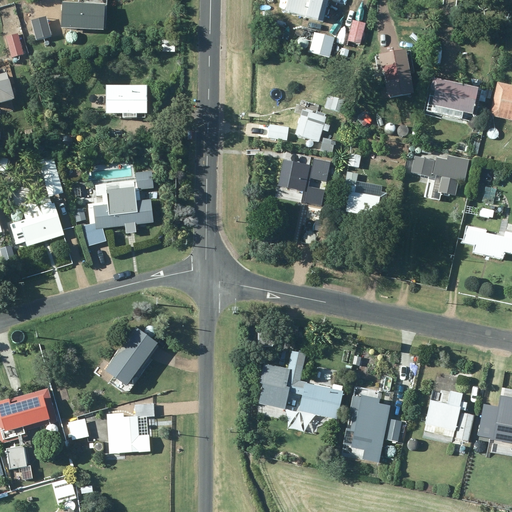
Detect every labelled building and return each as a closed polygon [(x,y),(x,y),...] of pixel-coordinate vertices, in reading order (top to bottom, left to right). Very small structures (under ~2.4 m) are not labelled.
[(286,0),(284,11),(322,22),(328,0),(286,0)] [(61,41),(102,29),(95,4),(54,16),(61,41)] [(37,22),(41,39),(52,35),(48,19),(37,22)] [(352,21),(348,41),(360,44),(365,23),(352,21)] [(329,58),(334,38),(314,33),(309,52),(329,58)] [(6,41),(11,60),(24,57),(19,38),(6,41)] [(339,55),(347,57),(348,51),(341,49),(339,55)] [(413,93),(405,50),(379,55),(387,98),(413,93)] [(0,107),(11,105),(4,72),(0,72),(0,107)] [(477,88),(433,78),(430,90),(435,91),(430,112),(461,120),(463,113),(471,114),(477,88)] [(511,84),(497,81),(489,115),(511,120),(511,84)] [(109,114),(151,114),(151,86),(110,86),(109,114)] [(327,96),(325,108),(335,110),(338,98),(327,96)] [(302,110),(294,134),(318,142),(321,130),(328,132),(330,125),(324,123),(325,118),(302,110)] [(288,127),(268,125),(267,138),(287,140),(288,127)] [(409,128),(385,125),(384,137),(408,139),(409,128)] [(69,138),(62,135),(58,146),(64,147),(69,138)] [(322,138),(320,151),(332,153),(334,141),(322,138)] [(468,145),(458,142),(456,149),(466,152),(468,145)] [(371,154),(384,157),(386,147),(373,144),(371,154)] [(390,147),(389,159),(400,160),(401,148),(390,147)] [(286,188),(306,193),(308,188),(314,189),(316,179),(306,177),(309,164),(314,165),(315,156),(299,153),(296,167),(282,164),(279,177),(288,179),(286,188)] [(358,167),(361,156),(350,154),(348,165),(358,167)] [(464,180),(467,159),(448,155),(447,160),(437,158),(434,174),(436,174),(432,191),(455,195),(458,179),(464,180)] [(0,170),(7,172),(10,159),(0,157),(0,170)] [(40,160),(51,197),(65,193),(56,160),(54,160),(53,157),(40,160)] [(410,173),(431,177),(434,162),(414,157),(410,173)] [(156,188),(154,171),(137,173),(139,189),(156,188)] [(349,192),(345,211),(382,217),(386,192),(381,191),(382,184),(356,180),(357,174),(346,172),(343,191),(349,192)] [(91,224),(84,226),(90,246),(108,242),(104,228),(127,225),(128,234),(139,233),(138,224),(155,222),(153,200),(138,201),(137,187),(98,191),(99,196),(104,195),(105,203),(89,205),(91,224)] [(19,203),(22,202),(24,199),(22,195),(19,194),(16,195),(14,198),(15,202),(19,203)] [(0,196),(0,197),(3,208),(12,206),(9,196),(7,197),(6,195),(0,196)] [(66,235),(56,203),(26,212),(29,222),(22,224),(28,246),(66,235)] [(319,225),(322,208),(312,206),(308,223),(319,225)] [(500,219),(502,208),(494,206),(493,211),(480,208),(478,216),(489,218),(489,217),(500,219)] [(83,210),(74,212),(77,225),(87,222),(83,210)] [(502,259),(509,229),(499,227),(497,236),(477,232),(473,253),(502,259)] [(140,328),(109,371),(130,387),(161,344),(140,328)] [(299,412),(336,420),(342,392),(341,391),(342,386),(333,384),(332,389),(299,382),(305,354),(291,351),(287,372),(265,367),(257,404),(284,410),(288,391),(293,392),(296,393),(303,394),(299,412)] [(59,389),(63,401),(71,399),(67,387),(59,389)] [(50,389),(0,402),(0,432),(3,444),(28,437),(27,431),(59,422),(50,389)] [(449,392),(447,405),(430,401),(423,431),(428,432),(427,436),(451,441),(454,431),(456,432),(454,439),(467,442),(473,415),(459,412),(459,409),(465,410),(467,403),(460,401),(462,394),(449,392)] [(379,463),(383,439),(398,442),(402,422),(387,419),(389,407),(378,405),(379,399),(360,396),(360,398),(352,397),(349,412),(353,413),(350,430),(346,429),(343,445),(351,447),(350,448),(363,451),(361,460),(379,463)] [(483,404),(475,441),(511,449),(511,398),(500,396),(498,407),(483,404)] [(410,399),(397,397),(394,413),(408,415),(410,399)] [(125,454),(152,452),(151,435),(141,436),(139,418),(157,417),(156,403),(137,405),(138,416),(125,417),(125,413),(109,414),(110,441),(124,440),(125,454)] [(74,441),(91,437),(86,420),(70,424),(74,441)] [(9,450),(12,469),(24,468),(24,471),(33,471),(32,465),(28,465),(26,447),(9,450)] [(58,498),(76,493),(72,477),(54,482),(58,498)] [(83,494),(94,493),(94,486),(82,487),(83,494)]
